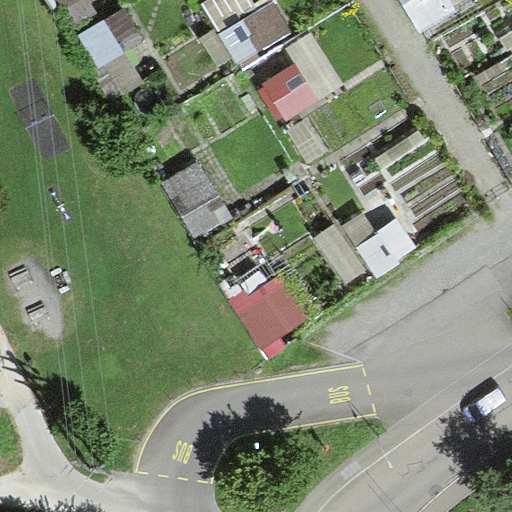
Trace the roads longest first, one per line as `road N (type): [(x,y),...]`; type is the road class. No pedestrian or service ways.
road 1 (residential): [(511,404),(394,487),(373,511)]
road 2 (track): [(54,489),(0,361)]
